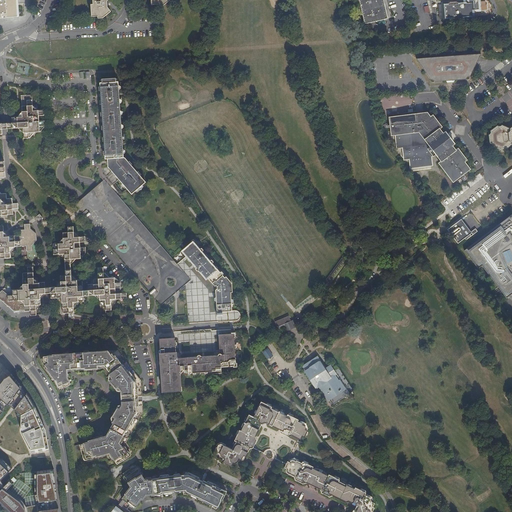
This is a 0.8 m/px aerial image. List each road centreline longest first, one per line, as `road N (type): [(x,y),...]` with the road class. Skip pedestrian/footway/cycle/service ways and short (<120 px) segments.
road 1 (residential): [(11,357),(37,346),(152,336),(144,319),(42,329),(18,341)]
road 2 (residential): [(494,176),(384,254),(346,311),(302,347),(291,372)]
road 3 (residential): [(49,316),(42,240),(9,181),(5,75)]
road 4 (unclassified): [(291,372),(328,432),(374,473),(398,511)]
road 5 (secondary): [(11,357),(39,388),(59,433),(71,511)]
road 6 (residential): [(5,75),(43,84),(88,81),(94,152)]
road 7 (residential): [(129,0),(117,28),(24,32)]
